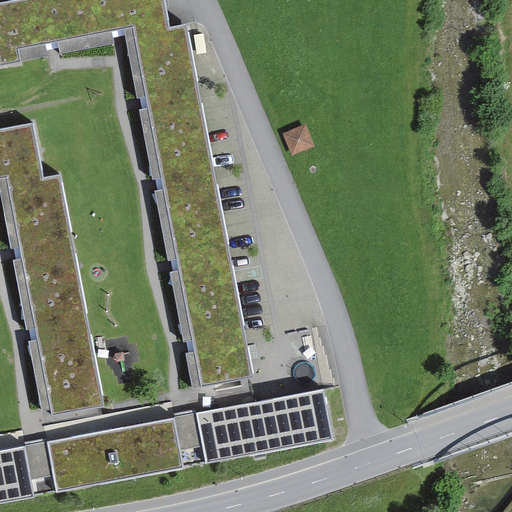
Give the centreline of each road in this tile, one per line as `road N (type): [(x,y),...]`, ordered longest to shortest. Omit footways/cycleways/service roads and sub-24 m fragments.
road 1 (residential): [(373,461),(328,296),(203,0)]
road 2 (secondary): [(214,511),(373,461)]
road 3 (secondary): [(373,461),(511,412)]
